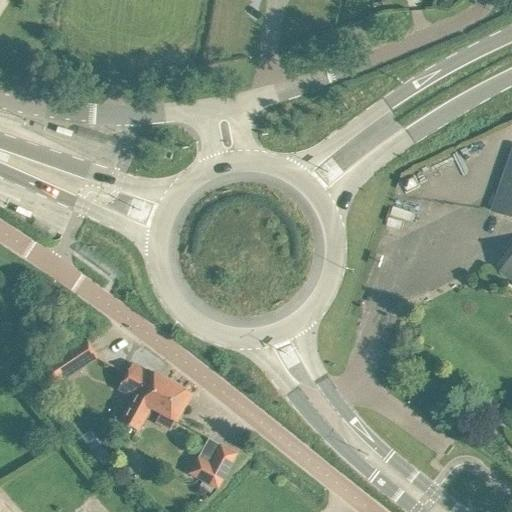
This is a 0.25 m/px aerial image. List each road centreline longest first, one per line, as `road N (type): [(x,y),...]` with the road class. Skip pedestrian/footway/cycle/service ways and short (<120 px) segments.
road 1 (unclassified): [(371,511),(156,339),(0,230)]
road 2 (residential): [(236,102),(389,53),(488,0)]
road 3 (secondary): [(511,33),(442,67),(287,170)]
road 4 (tertiary): [(457,511),(351,420),(319,377),(299,322)]
road 5 (tertiary): [(245,340),(336,444),(415,511)]
road 6 (secondary): [(329,216),(355,178),(407,135),(511,76)]
road 7 (unclassified): [(0,100),(87,114),(204,108)]
road 8 (secondary): [(177,191),(122,183),(0,141)]
road 9 (secondary): [(0,170),(155,247)]
road 10 (secondary): [(155,247),(159,276),(180,312),(203,330),(245,340)]
